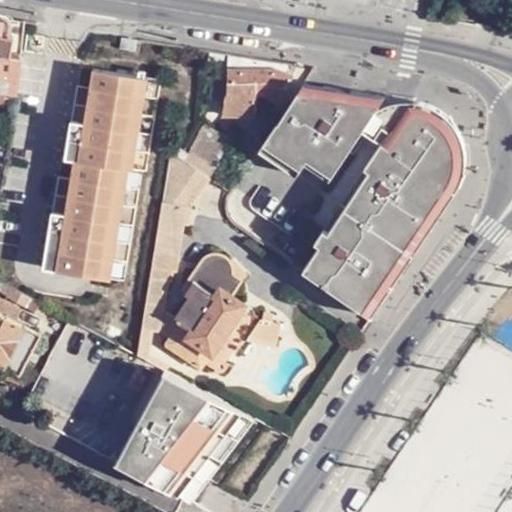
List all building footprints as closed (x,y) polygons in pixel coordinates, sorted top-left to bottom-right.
[(0,53),(22,57),(25,20),(0,16),(0,53)] [(0,88),(19,92),(22,57),(0,53),(0,88)] [(96,67),(93,85),(98,87),(93,118),(143,127),(151,75),(96,67)] [(283,69),(233,68),(232,93),(229,93),(229,115),(262,116),(259,96),(267,94),(281,102),(287,90),(296,76),(283,69)] [(98,87),(93,85),(80,82),(75,115),(93,118),(98,87)] [(304,86),(261,145),(282,157),(255,193),(254,210),(314,250),(319,243),(315,239),(322,228),(327,232),(371,169),(365,163),(383,137),(393,145),(413,98),(388,90),(304,86)] [(319,243),(303,265),(372,315),(465,180),(468,168),(469,154),(468,141),(463,130),(459,119),(450,111),(441,105),(431,100),(422,98),(413,98),(393,145),(383,137),(365,163),(371,169),(327,232),(322,228),(315,239),(319,243)] [(90,140),(93,118),(75,115),(71,137),(90,140)] [(143,127),(93,118),(90,140),(71,137),(68,155),(77,157),(74,174),(81,176),(72,229),(53,227),(47,264),(113,275),(130,167),(137,168),(143,127)] [(212,122),(191,160),(214,177),(217,179),(240,138),(212,122)] [(191,160),(174,148),(143,329),(156,331),(162,307),(165,285),(169,285),(171,269),(174,270),(182,222),(183,204),(192,204),(214,177),(191,160)] [(81,176),(74,174),(62,172),(53,227),(72,229),(81,176)] [(190,223),(192,204),(183,204),(182,222),(190,223)] [(182,318),(170,338),(166,344),(196,360),(205,343),(214,348),(246,300),(236,293),(244,278),(234,271),(239,257),(238,253),(232,247),(223,244),(210,246),(201,255),(189,275),(194,277),(188,291),(189,292),(176,314),(182,318)] [(181,287),(188,291),(194,277),(189,275),(181,287)] [(24,308),(0,295),(0,309),(18,318),(24,308)] [(266,313),(246,300),(214,348),(205,343),(196,360),(218,372),(222,373),(224,373),(226,373),(228,373),(230,370),(266,313)] [(162,307),(156,331),(170,338),(182,318),(176,314),(162,307)] [(0,309),(0,358),(24,370),(43,330),(18,318),(0,309)] [(287,326),(264,320),(261,335),(283,340),(287,326)] [(143,329),(139,354),(140,355),(150,361),(156,331),(143,329)] [(169,371),(156,394),(163,399),(177,375),(169,371)] [(120,461),(194,501),(210,481),(195,473),(239,408),(177,375),(163,399),(156,394),(120,461)] [(195,473),(210,481),(257,418),(239,408),(195,473)]
